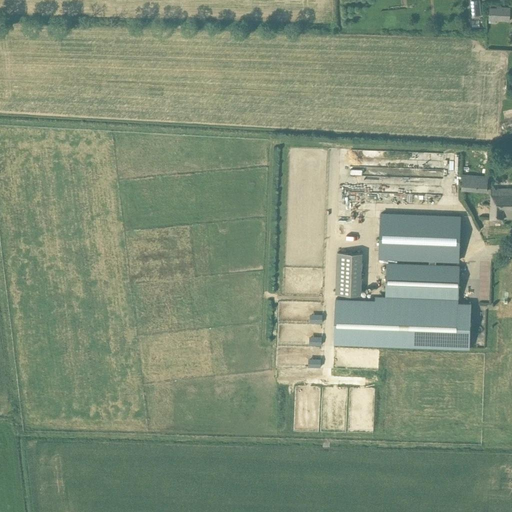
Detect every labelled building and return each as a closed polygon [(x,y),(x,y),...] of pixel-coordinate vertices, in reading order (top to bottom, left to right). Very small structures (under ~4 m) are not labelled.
[(471,1),(472,16),(481,15),(479,0),(471,1)] [(511,7),(496,6),(496,7),(489,7),(489,20),(510,21),(511,7)] [(511,129),(511,119),(499,124),(502,133),(511,129)] [(488,176),(463,174),(461,190),(487,192),(488,176)] [(511,188),(492,188),(492,218),(511,218),(511,188)] [(461,216),(380,213),(379,259),(459,262),(461,216)] [(363,253),(337,252),(335,294),(361,295),(363,253)] [(459,266),(387,264),(386,295),(458,298),(459,266)] [(458,303),(458,298),(386,295),(386,300),(335,299),(334,343),(469,348),(471,304),(458,303)]
